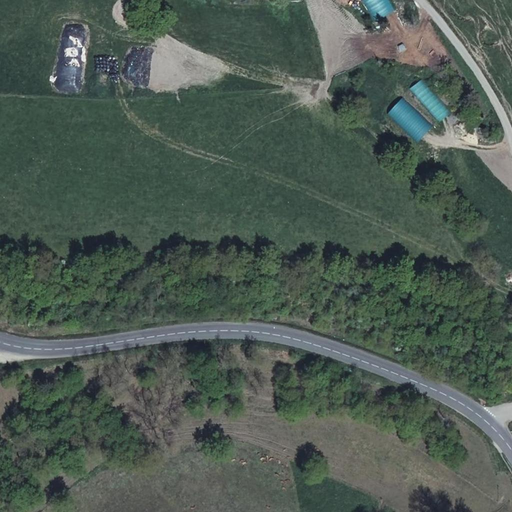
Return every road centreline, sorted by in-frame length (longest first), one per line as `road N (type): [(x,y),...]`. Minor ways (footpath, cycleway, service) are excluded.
road 1 (secondary): [(485,418),(328,343),(248,323),(0,335)]
road 2 (unclassified): [(511,139),(466,48),(414,0)]
